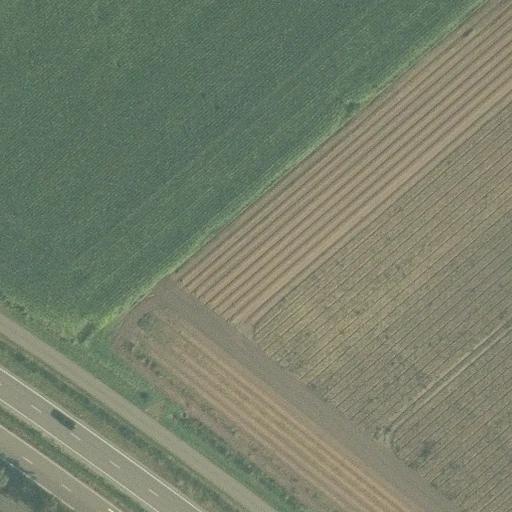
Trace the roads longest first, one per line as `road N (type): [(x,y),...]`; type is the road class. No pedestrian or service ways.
road 1 (unclassified): [(265,511),(0,322)]
road 2 (primary): [(180,511),(0,383)]
